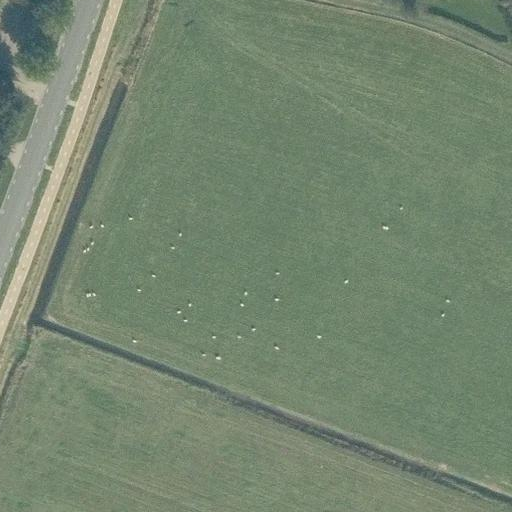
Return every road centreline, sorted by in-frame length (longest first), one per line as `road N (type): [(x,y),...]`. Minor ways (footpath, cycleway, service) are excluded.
road 1 (tertiary): [(0,243),(88,0)]
road 2 (track): [(332,0),(421,19),(511,56)]
